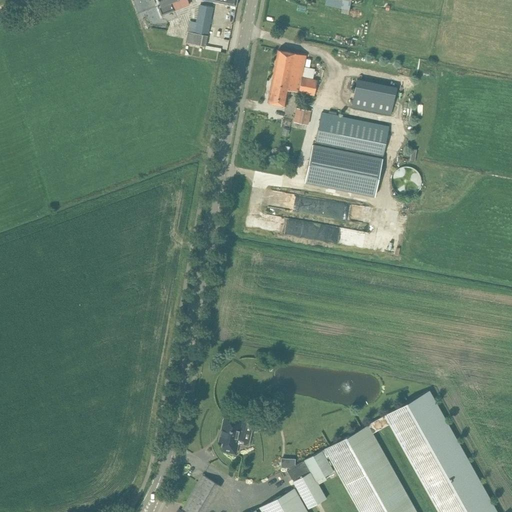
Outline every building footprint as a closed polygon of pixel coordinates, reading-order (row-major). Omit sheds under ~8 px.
[(157,0),(160,7),(163,14),(189,5),(187,0),(157,0)] [(325,0),(325,5),(343,9),(342,13),(349,14),(351,0),(325,0)] [(190,21),(188,33),(207,37),(213,7),(203,5),(200,5),(197,22),(190,21)] [(188,33),(186,43),(205,46),(207,37),(188,33)] [(278,50),(267,102),(277,104),(285,106),(288,90),(314,95),(317,80),(302,77),(306,56),(278,50)] [(357,79),(352,107),(391,115),(394,101),(396,87),(357,79)] [(294,122),(308,125),(311,111),(297,108),(294,122)] [(322,112),(315,144),(383,158),(389,126),(336,115),(337,112),(329,111),(328,114),(322,112)] [(312,144),(304,183),(375,197),(383,158),(315,144),(312,144)] [(423,183),(423,182),(422,179),(421,176),(420,174),(418,172),(416,170),(414,169),(411,168),(408,167),(405,168),(402,169),(399,170),(397,172),(395,174),(394,177),(393,180),(393,182),(393,185),(394,188),(397,192),(399,194),(402,196),(405,197),(407,197),(410,197),(413,197),(415,196),(418,193),(420,191),(422,188),(422,186),(423,183)] [(292,488),(263,505),(266,511),(305,511),(326,498),(318,484),(326,479),(325,476),(334,471),(327,458),(329,457),(359,511),(417,511),(373,433),(389,424),(389,425),(437,511),(497,511),(430,390),(429,390),(368,424),(327,447),(304,460),(295,466),(295,459),(281,458),(280,467),(291,468),(287,470),(293,481),(296,486),(292,488)] [(224,418),(219,441),(223,442),(222,450),(236,453),(239,439),(243,440),(247,422),(248,417),(234,414),(233,420),(224,418)] [(182,509),(183,510),(186,511),(204,511),(221,485),(203,474),(182,509)]
